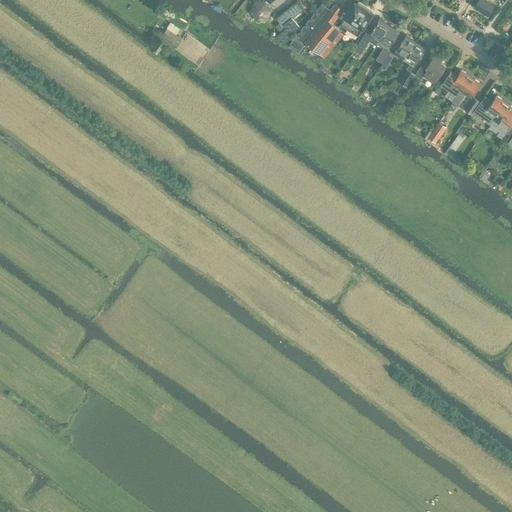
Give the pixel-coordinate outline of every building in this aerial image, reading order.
[(478,0),(475,5),(488,14),(494,4),(487,0),(478,0)] [(276,18),(280,22),(275,26),(281,33),(277,36),(287,43),(301,28),(297,23),(308,14),(297,1),(276,18)] [(255,2),(250,11),(244,16),(251,23),(256,20),(265,19),(266,19),(271,10),(265,2),(255,2)] [(341,24),(358,35),(373,13),(370,11),(371,10),(359,2),(358,3),(355,2),(352,7),(351,7),(348,10),(349,11),(341,24)] [(289,45),(298,52),(306,42),(324,57),(325,57),(336,43),(332,40),(341,29),(333,22),(339,14),(338,13),(342,9),(336,4),(332,8),(331,8),(330,9),(323,3),(289,45)] [(379,17),(370,31),(381,38),(390,24),(379,17)] [(381,38),(377,43),(384,47),(388,49),(391,44),(400,30),(390,24),(381,38)] [(406,34),(393,53),(404,59),(416,40),(406,34)] [(416,40),(404,59),(410,63),(414,66),(417,61),(426,47),(416,40)] [(384,47),(379,56),(385,60),(388,56),(391,51),(388,49),(384,47)] [(422,64),(415,75),(421,79),(423,76),(435,83),(447,65),(441,62),(443,59),(435,54),(426,67),(422,64)] [(383,63),(381,66),(386,69),(392,59),(388,56),(385,60),(383,63)] [(407,69),(399,81),(407,86),(415,74),(407,69)] [(451,70),(441,84),(457,96),(471,76),(461,69),(458,74),(451,70)] [(457,96),(452,104),(456,107),(466,93),(472,96),(481,83),(471,76),(457,96)] [(476,107),(481,110),(478,114),(486,121),(491,124),(497,115),(507,102),(497,95),(492,101),(484,95),(476,107)] [(465,110),(471,114),(480,101),(474,97),(465,110)] [(511,106),(507,102),(497,115),(491,124),(500,131),(497,135),(502,138),(511,126),(511,124),(511,106)] [(438,126),(430,138),(435,142),(443,130),(438,126)]
